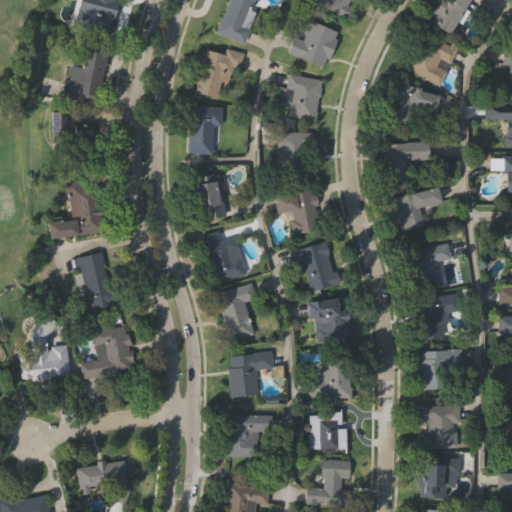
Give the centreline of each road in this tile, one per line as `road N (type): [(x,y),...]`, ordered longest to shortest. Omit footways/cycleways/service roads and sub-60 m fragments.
road 1 (residential): [(381,511),(387,353),(342,147),(358,65),(394,0)]
road 2 (tertiary): [(189,511),(199,439),(198,327),(164,170),(167,108),(197,0)]
road 3 (tertiary): [(158,0),(144,46),(137,143),(138,195),(176,353),(177,438),(166,511)]
road 4 (residential): [(199,415),(27,439)]
